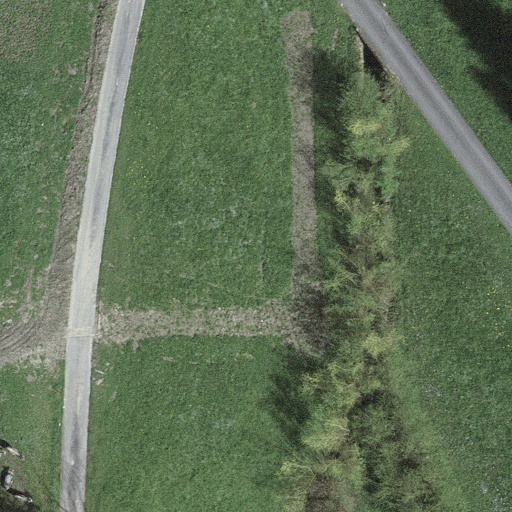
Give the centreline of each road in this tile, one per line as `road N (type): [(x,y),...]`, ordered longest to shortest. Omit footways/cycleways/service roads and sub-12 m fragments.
road 1 (track): [(133,0),(88,258),(68,511)]
road 2 (track): [(357,0),(511,214)]
